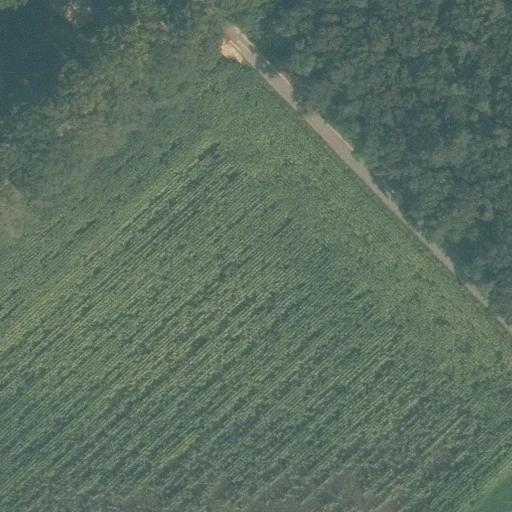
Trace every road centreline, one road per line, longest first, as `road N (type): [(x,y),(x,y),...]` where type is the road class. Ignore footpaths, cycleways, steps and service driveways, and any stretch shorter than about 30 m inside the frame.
road 1 (unclassified): [(511,325),(200,3)]
road 2 (unclassified): [(0,181),(200,3)]
